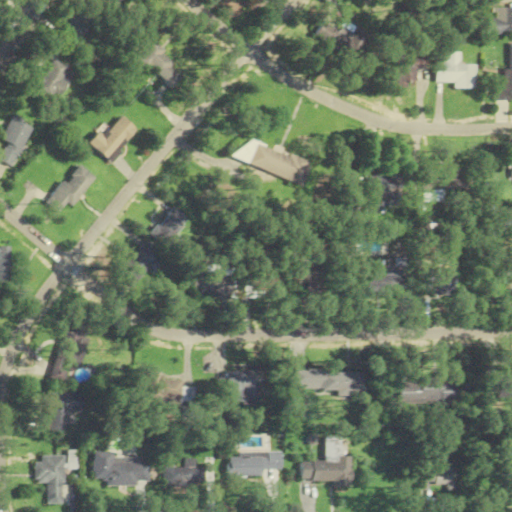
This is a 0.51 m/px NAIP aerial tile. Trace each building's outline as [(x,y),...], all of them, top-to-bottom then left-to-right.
[(511,35),(511,30),(511,29),(511,6),(493,7),(493,18),(481,18),(481,35),(511,35)] [(63,27),(68,31),(60,41),(71,51),(91,27),(74,13),(63,27)] [(314,36),(351,58),(367,32),(345,19),(338,31),(323,22),(314,36)] [(139,56),(167,89),(183,76),(154,43),(139,56)] [(511,94),(511,43),(510,44),(510,69),(500,69),(500,101),(511,101),(511,95),(511,94)] [(62,97),(74,70),(53,60),(57,50),(44,44),(40,54),(50,59),(34,93),(50,101),(54,93),(62,97)] [(455,89),(477,89),(477,64),(461,64),(461,52),(439,52),(439,83),(455,83),(455,89)] [(399,59),(399,89),(417,89),(417,59),(399,59)] [(0,160),(9,167),(34,129),(13,115),(0,133),(0,138),(7,143),(0,152),(0,160)] [(137,131),(121,116),(104,135),(99,131),(89,143),(110,162),(137,131)] [(303,185),(311,163),(246,138),(238,160),(303,185)] [(45,203),(57,213),(66,202),(71,206),(94,178),(78,164),(45,203)] [(367,193),(398,193),(398,173),(367,173),(367,193)] [(456,179),(431,173),(425,198),(450,204),(456,179)] [(154,229),(171,248),(193,228),(176,209),(154,229)] [(152,275),(165,258),(144,241),(119,271),(134,283),(146,270),(152,275)] [(0,286),(8,286),(8,248),(0,247),(0,286)] [(325,263),(291,263),(291,286),(325,286),(325,263)] [(248,289),(277,289),(277,268),(248,268),(248,289)] [(378,274),(365,274),(364,293),(408,294),(408,268),(378,268),(378,274)] [(425,268),(425,294),(454,294),(454,268),(425,268)] [(231,297),(232,270),(193,269),(192,296),(231,297)] [(74,364),(89,318),(69,312),(48,379),(62,383),(68,363),(74,364)] [(365,371),(292,369),(292,392),(364,393),(365,371)] [(260,371),(220,370),(220,401),(260,402),(260,371)] [(511,397),(511,374),(490,374),(490,400),(511,400),(511,397)] [(180,402),(181,379),(148,376),(147,400),(180,402)] [(458,378),(397,378),(397,404),(458,404),(458,378)] [(65,431),(66,412),(80,412),(81,392),(47,391),(45,431),(65,431)] [(291,416),(300,417),(301,397),(293,396),(291,416)] [(331,481),(331,487),(349,487),(349,456),(338,456),(338,436),(322,436),(322,461),(299,461),(299,481),(331,481)] [(112,452),(92,452),(92,485),(138,484),(138,463),(112,463),(112,452)] [(261,469),(280,469),(280,452),(227,452),(227,478),(261,478),(261,469)] [(61,455),(39,455),(39,462),(32,462),(32,483),(45,483),(45,504),(61,504),(61,455)] [(202,467),(194,467),(194,459),(181,459),(181,467),(169,467),(169,485),(202,485),(202,467)] [(422,486),(455,486),(455,466),(422,466),(422,486)]
